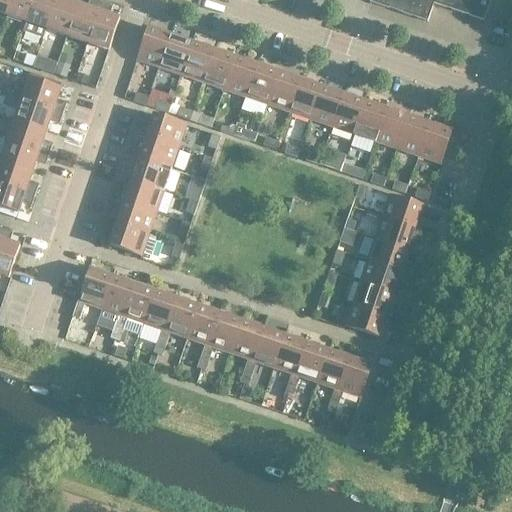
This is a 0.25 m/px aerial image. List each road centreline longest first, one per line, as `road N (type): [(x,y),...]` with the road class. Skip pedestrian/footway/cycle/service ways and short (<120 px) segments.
road 1 (residential): [(384,454),(502,99)]
road 2 (residential): [(29,336),(140,0)]
road 3 (residential): [(211,0),(502,99)]
